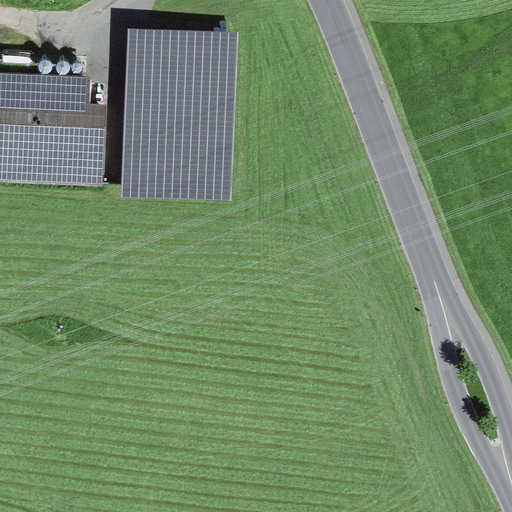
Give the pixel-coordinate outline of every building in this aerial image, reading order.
[(239,25),(131,19),(122,188),(230,193),(239,25)] [(53,57),(52,55),(51,53),(49,52),(47,51),(44,51),(42,52),(40,54),(39,56),(39,58),(39,60),(40,63),(42,64),(44,65),(46,65),(49,65),(51,64),(52,62),(53,60),(53,57)] [(70,58),(70,56),(68,54),(66,53),(64,52),(62,52),(59,53),(58,55),(56,57),(56,59),(56,62),(57,64),(59,65),(61,66),(64,67),(66,66),(68,65),(70,63),(70,61),(70,58)] [(82,58),(81,57),(79,56),(77,56),(76,56),(74,57),(73,59),(73,60),(73,62),(73,64),(74,65),(76,66),(78,66),(79,66),(81,65),(82,64),(83,63),(83,61),(83,59),(82,58)] [(91,73),(0,68),(0,176),(103,182),(107,100),(90,99),(91,73)]
